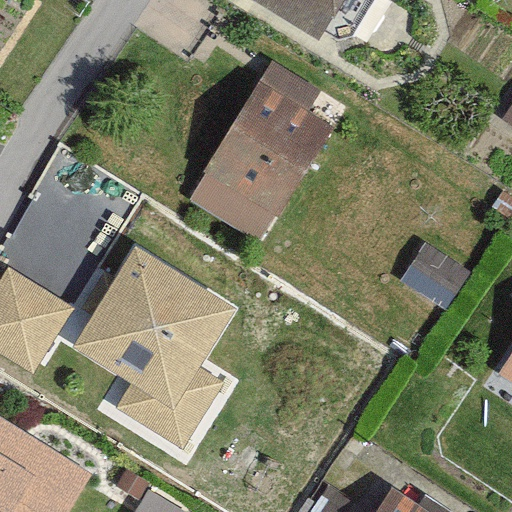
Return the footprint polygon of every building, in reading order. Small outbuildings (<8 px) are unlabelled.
[(366,0),(230,0),(231,0),(331,60),(366,0)] [(346,136),(255,85),(186,206),(276,258),(346,136)] [(511,109),(496,132),(511,143),(511,109)] [(229,308),(119,239),(73,312),(50,349),(159,418),(229,308)] [(460,273),(421,245),(393,284),(433,312),(460,273)] [(50,349),(73,312),(9,272),(0,285),(0,356),(32,377),(50,349)] [(511,358),(499,381),(511,388),(511,358)] [(0,443),(0,511),(63,511),(77,490),(0,443)] [(401,511),(367,489),(351,511),(401,511)]
